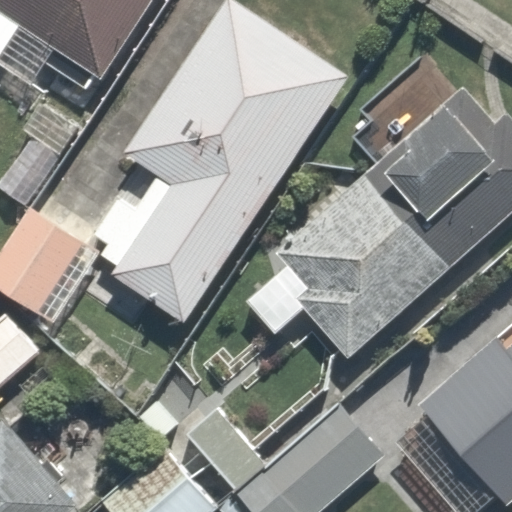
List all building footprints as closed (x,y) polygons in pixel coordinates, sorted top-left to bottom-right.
[(129,0),(18,0),(94,52),(129,0)] [(354,81),(243,0),(218,0),(116,141),(166,177),(111,253),(187,309),(354,81)] [(28,20),(0,1),(0,54),(4,57),(28,20)] [(488,119),(452,80),(271,248),(294,272),(276,289),(350,368),(511,216),(511,116),(502,106),(488,119)] [(108,253),(28,198),(0,238),(0,280),(61,322),(108,253)] [(0,300),(0,299),(0,378),(38,349),(0,300)] [(511,299),(406,391),(494,492),(511,476),(511,299)] [(216,392),(180,421),(253,511),(324,511),(316,502),(378,452),(330,392),(261,447),(216,392)] [(0,511),(57,511),(82,490),(10,409),(0,418),(0,511)] [(170,432),(96,492),(112,511),(186,511),(216,489),(170,432)]
